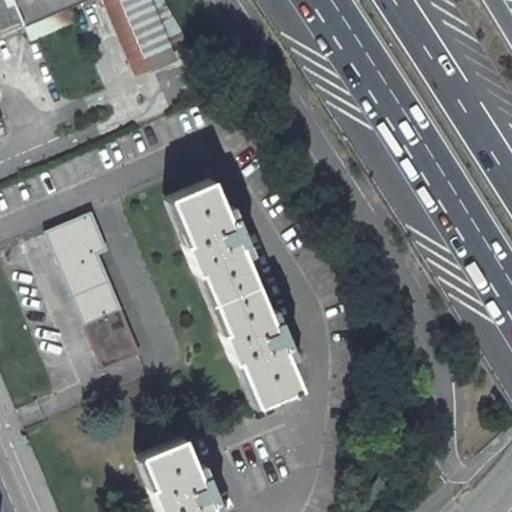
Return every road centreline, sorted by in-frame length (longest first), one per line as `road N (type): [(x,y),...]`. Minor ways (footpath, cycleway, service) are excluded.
road 1 (trunk): [(315,0),(511,289)]
road 2 (trunk): [(511,178),(395,0)]
